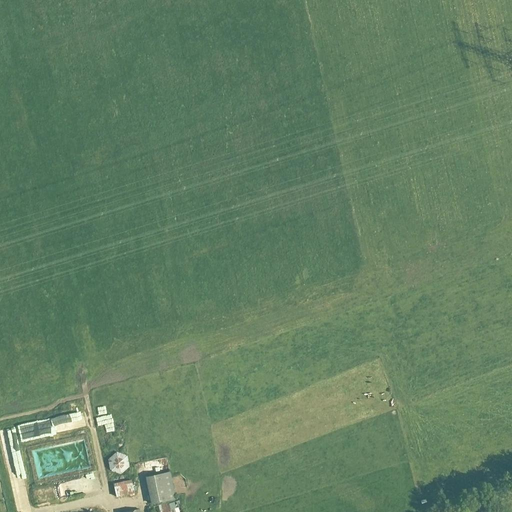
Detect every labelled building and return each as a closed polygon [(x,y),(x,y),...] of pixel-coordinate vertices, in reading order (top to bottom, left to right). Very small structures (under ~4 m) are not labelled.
[(16,441),(40,437),(39,430),(15,434),(16,441)] [(127,456),(116,453),(108,461),(110,471),(120,474),(129,467),(127,456)] [(176,500),(170,472),(145,477),(151,506),(176,500)] [(72,478),(32,489),(34,500),(75,489),(72,478)] [(125,490),(131,490),(129,479),(111,481),(113,496),(125,494),(125,490)]
